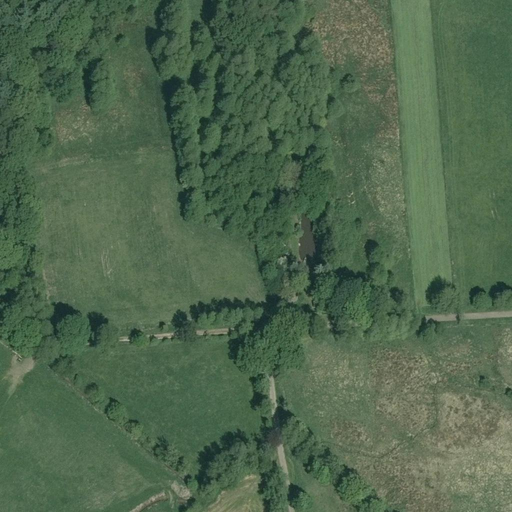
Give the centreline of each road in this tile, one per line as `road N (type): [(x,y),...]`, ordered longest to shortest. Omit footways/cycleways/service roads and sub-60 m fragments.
road 1 (track): [(20,363),(72,345),(511,316)]
road 2 (residential): [(291,511),(268,330)]
